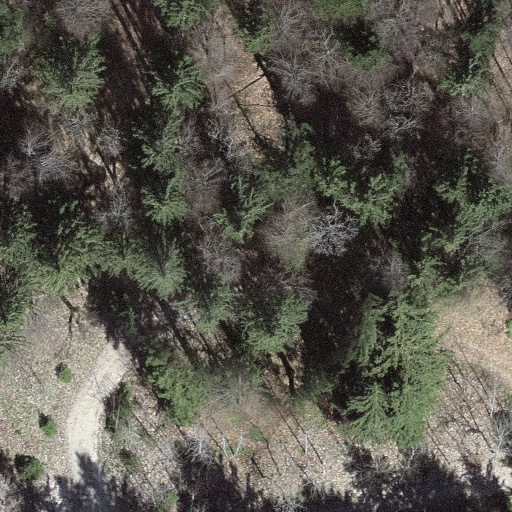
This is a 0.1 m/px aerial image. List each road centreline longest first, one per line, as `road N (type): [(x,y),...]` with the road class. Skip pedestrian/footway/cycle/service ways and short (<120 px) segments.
road 1 (track): [(511,375),(349,310),(228,299),(181,310),(145,329),(89,397),(85,441),(104,511)]
road 2 (track): [(367,511),(511,474)]
